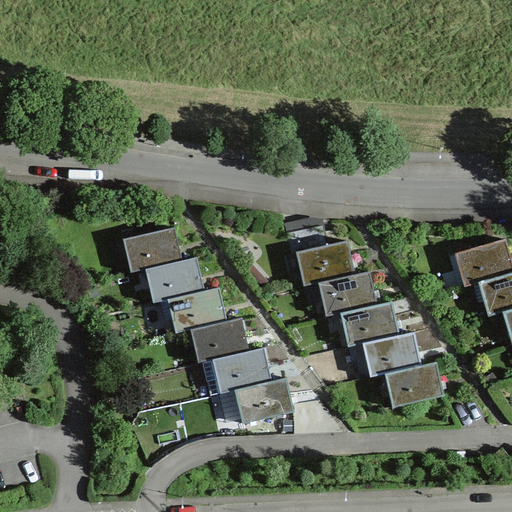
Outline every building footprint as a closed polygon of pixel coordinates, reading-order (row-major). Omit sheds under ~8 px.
[(174,227),(123,238),(131,272),(146,268),(182,260),(174,227)] [(511,261),(505,239),(455,254),(465,287),(479,283),(511,273),(511,261)] [(348,241),(296,253),(304,286),(318,283),(356,274),(348,241)] [(182,260),(146,268),(153,302),(168,299),(204,291),(196,257),(182,260)] [(356,274),(318,283),(326,316),(341,312),(377,304),(370,271),(356,274)] [(511,273),(479,283),(489,316),(503,311),(511,308),(511,273)] [(204,291),(168,299),(175,333),(190,330),(226,321),(218,288),(204,291)] [(377,304),(341,312),(349,346),(364,343),(400,335),(392,301),(377,304)] [(511,308),(503,311),(511,343),(511,308)] [(226,321),(190,330),(198,363),(213,359),(249,351),(241,318),(226,321)] [(400,335),(364,343),(372,377),(386,374),(423,365),(415,331),(400,335)] [(249,351),(213,359),(221,393),(237,390),(272,381),(264,347),(249,351)] [(423,365),(386,374),(394,408),(444,395),(436,362),(423,365)] [(272,381),(237,390),(245,424),(295,412),(287,378),(272,381)] [(510,481),(511,481),(511,459),(510,457),(502,448),(490,458),(510,481)]
